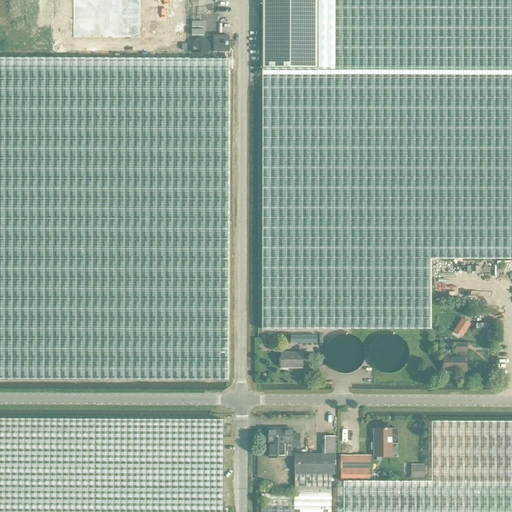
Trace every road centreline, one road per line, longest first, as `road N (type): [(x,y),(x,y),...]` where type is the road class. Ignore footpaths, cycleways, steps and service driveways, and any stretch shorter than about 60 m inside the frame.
road 1 (unclassified): [(244,0),(244,399)]
road 2 (unclassified): [(244,399),(511,402)]
road 3 (unclassified): [(0,398),(244,399)]
